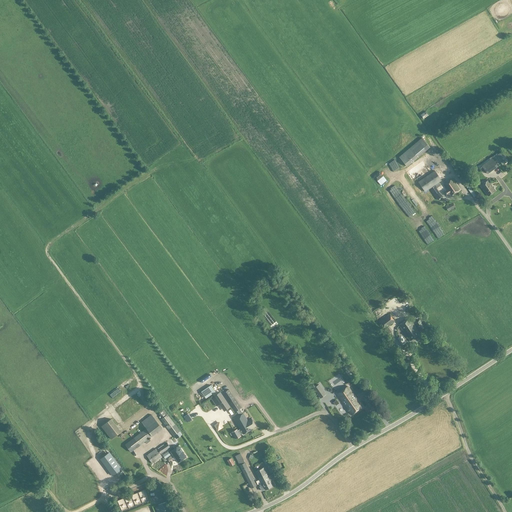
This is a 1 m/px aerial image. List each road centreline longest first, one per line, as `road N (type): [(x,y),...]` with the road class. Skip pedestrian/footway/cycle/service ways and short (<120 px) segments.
road 1 (unclassified): [(249,511),(511,349)]
road 2 (unknown): [(353,449),(323,413),(233,449),(213,432)]
